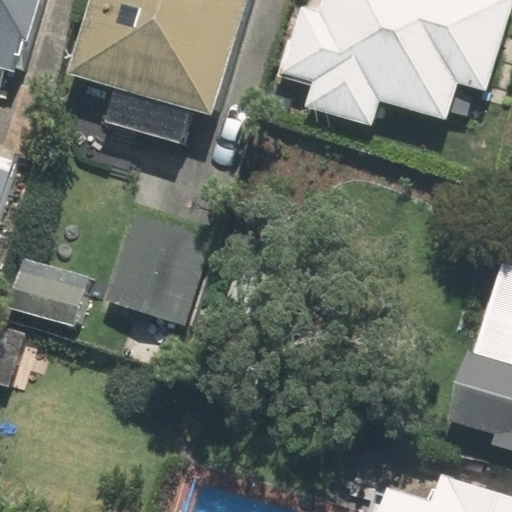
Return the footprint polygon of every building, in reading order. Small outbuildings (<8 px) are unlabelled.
[(60,0),(0,0),(0,58),(41,69),(60,0)] [(281,0),(119,0),(97,70),(136,83),(124,123),(207,149),(220,108),(245,116),(281,0)] [(511,72),(511,0),(340,0),(338,11),(309,4),(293,73),(333,83),(326,114),(400,131),(407,101),(465,114),(476,65),(511,74),(511,72)] [(32,143),(0,133),(0,238),(5,240),(32,143)] [(206,219),(142,205),(120,300),(184,315),(206,219)] [(99,286),(29,268),(16,319),(86,337),(99,286)] [(511,304),(472,435),(511,447),(511,304)] [(511,511),(511,497),(420,467),(405,511),(511,511)]
